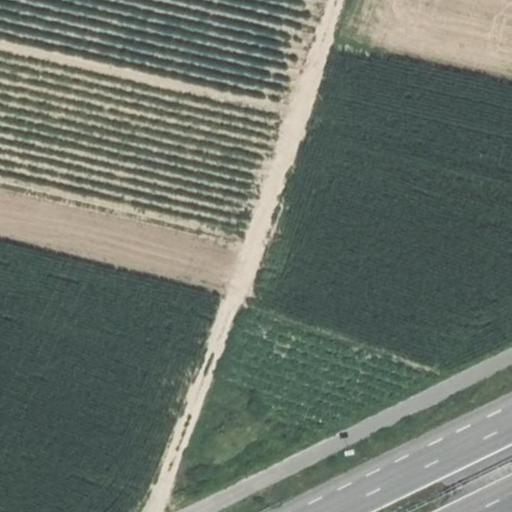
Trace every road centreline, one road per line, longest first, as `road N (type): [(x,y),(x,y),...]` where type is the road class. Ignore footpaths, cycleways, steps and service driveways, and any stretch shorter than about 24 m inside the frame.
road 1 (track): [(161,511),(344,0)]
road 2 (trunk): [(511,421),(326,511)]
